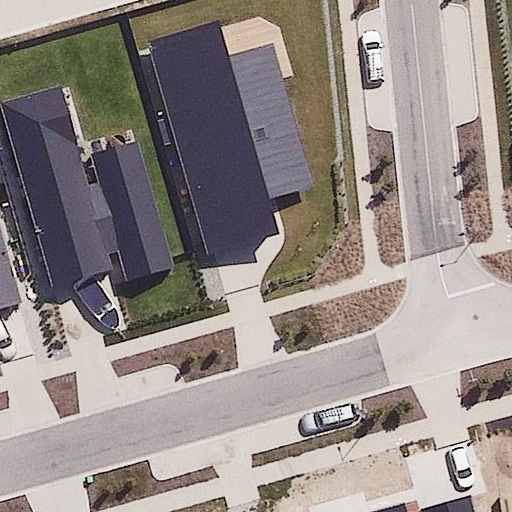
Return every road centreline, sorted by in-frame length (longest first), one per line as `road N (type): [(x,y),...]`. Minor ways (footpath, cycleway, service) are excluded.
road 1 (residential): [(0,466),(463,332)]
road 2 (residential): [(463,332),(438,259),(411,0)]
